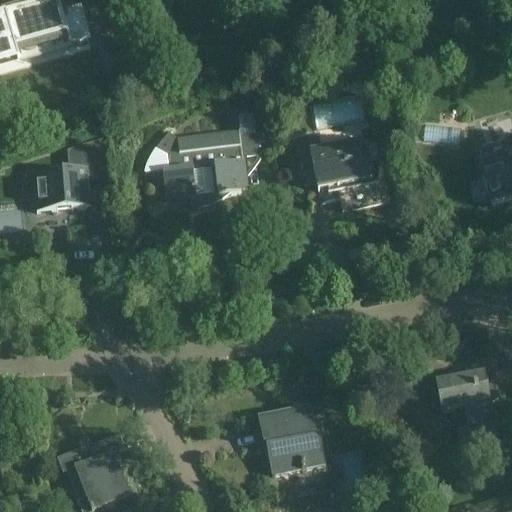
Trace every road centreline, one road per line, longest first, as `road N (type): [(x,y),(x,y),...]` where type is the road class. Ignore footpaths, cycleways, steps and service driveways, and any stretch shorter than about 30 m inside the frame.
road 1 (residential): [(135,359),(486,298)]
road 2 (residential): [(204,511),(135,359)]
road 3 (residential): [(0,363),(135,359)]
